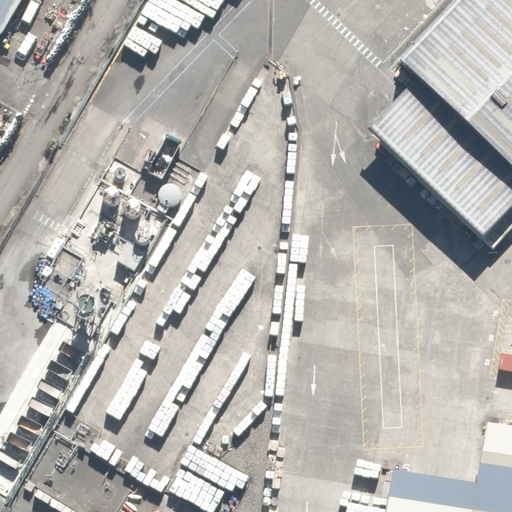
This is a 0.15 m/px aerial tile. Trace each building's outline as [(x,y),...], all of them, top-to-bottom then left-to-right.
[(0,0),(0,32),(6,35),(25,0),(0,0)] [(511,0),(459,0),(406,55),(511,163),(511,0)] [(511,225),(511,175),(420,86),(366,141),(483,255),(511,225)] [(511,307),(510,307),(495,383),(511,386),(511,307)] [(278,394),(298,396),(304,352),(283,349),(278,394)] [(17,396),(45,413),(57,392),(63,396),(71,384),(26,357),(21,365),(32,371),(17,396)] [(298,396),(278,394),(272,440),(293,443),(298,396)] [(511,511),(511,449),(444,439),(432,511),(511,511)]
